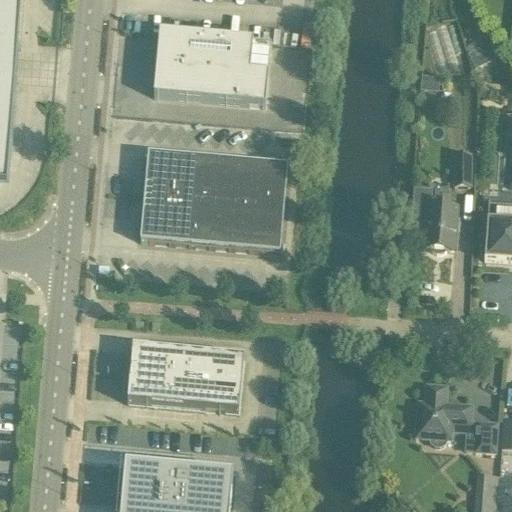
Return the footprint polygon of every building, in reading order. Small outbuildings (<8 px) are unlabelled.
[(0,0),(0,175),(1,175),(2,173),(4,171),(5,168),(6,166),(7,164),(8,161),(9,159),(9,157),(9,154),(21,0),(0,0)] [(157,69),(157,70),(268,80),(271,48),(159,38),(159,39),(163,39),(160,69),(157,69)] [(154,101),(265,112),(268,80),(157,70),(160,70),(157,100),(154,100),(154,101)] [(148,159),(144,203),(174,205),(178,162),(148,159)] [(470,191),(470,160),(454,159),(454,191),(470,191)] [(194,207),(198,164),(178,162),(174,205),(194,207)] [(218,165),(198,164),(194,207),(214,209),(218,165)] [(238,167),(218,165),(214,209),(234,211),(238,167)] [(254,213),(257,169),(238,167),(234,211),(254,213)] [(287,172),(257,169),(254,213),(283,215),(287,172)] [(439,259),(444,257),(446,255),(447,255),(454,255),(457,212),(431,210),(432,194),(413,192),(410,242),(423,243),(423,253),(430,254),(432,256),(436,258),(439,259)] [(144,203),(140,246),(170,249),(174,205),(144,203)] [(194,207),(174,205),(170,249),(190,251),(194,207)] [(214,209),(194,207),(190,251),(210,253),(214,209)] [(511,209),(487,208),(484,265),(511,266),(511,209)] [(234,211),(214,209),(210,253),(230,254),(234,211)] [(254,213),(234,211),(230,254),(250,256),(254,213)] [(254,213),(250,256),(279,259),(283,215),(254,213)] [(238,419),(243,363),(132,352),(127,408),(238,419)] [(450,437),(467,438),(466,455),(475,456),(474,457),(494,458),(497,430),(477,428),(476,431),(470,430),(471,412),(445,410),(446,393),(426,391),(425,408),(418,408),(416,436),(423,443),(430,443),(431,448),(434,451),(440,451),(444,449),(446,445),(450,445),(450,437)] [(511,423),(502,423),(500,452),(511,453),(511,423)] [(485,511),(486,469),(466,469),(465,511),(485,511)] [(229,511),(232,480),(125,470),(120,511),(229,511)]
